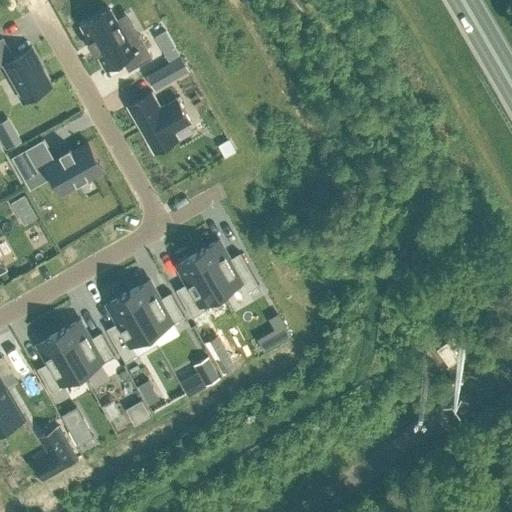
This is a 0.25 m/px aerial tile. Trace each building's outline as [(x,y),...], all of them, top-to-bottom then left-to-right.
[(110,7),(82,23),(91,38),(89,39),(96,52),(98,51),(106,65),(122,56),(129,68),(152,55),(139,32),(128,39),(110,7)] [(166,30),(156,35),(167,53),(176,48),(166,30)] [(1,35),(0,35),(0,63),(2,62),(23,100),(52,83),(30,45),(12,55),(1,35)] [(189,68),(181,54),(159,67),(167,81),(189,68)] [(152,89),(128,103),(137,120),(140,119),(146,130),(144,131),(155,150),(179,136),(175,129),(191,120),(177,96),(161,105),(152,89)] [(14,133),(3,139),(7,147),(18,140),(14,133)] [(63,155),(47,164),(62,192),(104,168),(88,140),(72,149),(70,145),(60,151),(63,155)] [(24,148),(12,155),(24,176),(36,170),(24,148)] [(24,194),(12,201),(17,210),(29,202),(24,194)] [(198,251),(221,291),(242,280),(248,290),(259,283),(240,250),(230,256),(219,237),(198,250),(198,251)] [(221,291),(198,251),(177,263),(187,281),(177,287),(193,315),(204,309),(201,303),(221,291)] [(129,290),(152,331),(173,320),(173,321),(185,314),(171,290),(160,296),(150,278),(129,290)] [(152,331),(129,290),(128,289),(107,301),(117,320),(107,326),(126,359),(137,353),(132,343),(152,331)] [(292,334),(278,311),(269,316),(274,326),(268,330),(275,344),(292,334)] [(59,330),(82,371),(103,359),(104,360),(115,354),(101,329),(91,335),(80,317),(59,329),(59,330)] [(82,371),(59,330),(38,342),(48,360),(37,366),(51,390),(63,384),(62,382),(82,371)] [(437,346),(449,362),(459,355),(447,339),(437,346)] [(421,358),(431,379),(446,372),(437,351),(421,358)] [(196,361),(207,382),(219,375),(208,355),(196,361)] [(138,383),(148,403),(161,396),(150,377),(138,383)] [(0,385),(0,415),(13,408),(0,385)] [(407,393),(413,402),(420,397),(414,388),(407,393)] [(141,397),(126,406),(135,421),(150,412),(141,397)] [(70,426),(84,418),(77,405),(63,413),(70,426)] [(56,427),(42,435),(41,435),(41,436),(50,451),(34,460),(34,461),(35,461),(43,476),(74,458),(57,427),(57,426),(56,427)]
